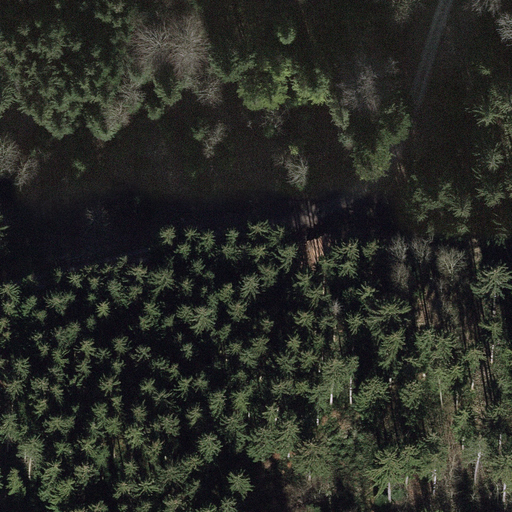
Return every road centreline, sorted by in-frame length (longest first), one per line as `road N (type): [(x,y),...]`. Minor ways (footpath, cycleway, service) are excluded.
road 1 (track): [(0,288),(333,205),(381,171),(408,121),(449,0)]
road 2 (track): [(443,13),(466,15),(481,320)]
